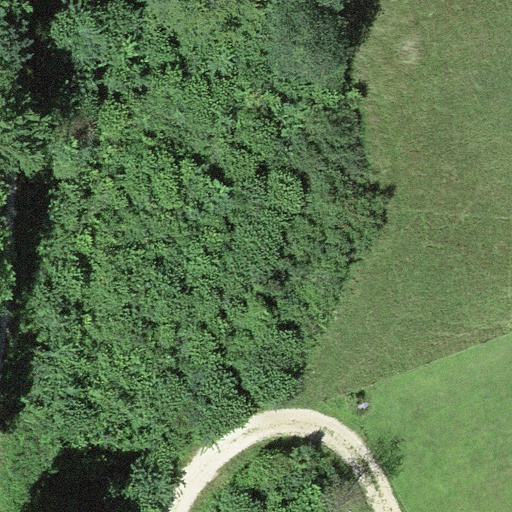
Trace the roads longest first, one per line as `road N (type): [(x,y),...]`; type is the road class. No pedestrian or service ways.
road 1 (track): [(173,511),(199,468),(227,443),(288,419),(346,429),(398,511)]
road 2 (track): [(0,253),(9,0)]
